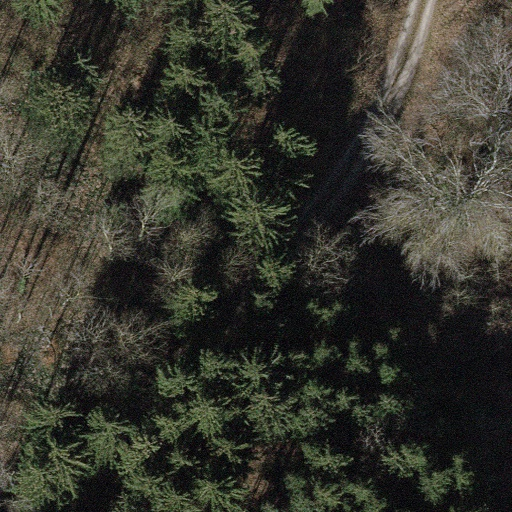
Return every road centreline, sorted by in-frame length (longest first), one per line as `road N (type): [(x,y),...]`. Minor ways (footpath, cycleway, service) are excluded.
road 1 (track): [(73,511),(350,189),(429,0)]
road 2 (motorway): [(511,34),(219,511)]
